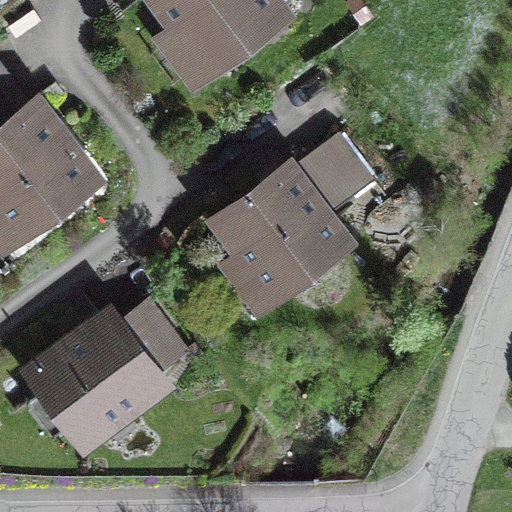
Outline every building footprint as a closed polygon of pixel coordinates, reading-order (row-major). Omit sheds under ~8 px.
[(277,6),(272,0),(162,0),(206,59),(227,43),(241,45),(254,36),(256,22),(277,6)] [(0,125),(20,110),(0,83),(0,125)] [(68,189),(87,176),(34,104),(0,129),(0,199),(19,226),(52,201),(66,204),(68,189)] [(291,164),(326,211),(373,176),(338,129),(291,164)] [(273,289),(343,237),(289,164),(219,216),(273,289)] [(160,380),(109,311),(35,366),(86,435),(160,380)]
